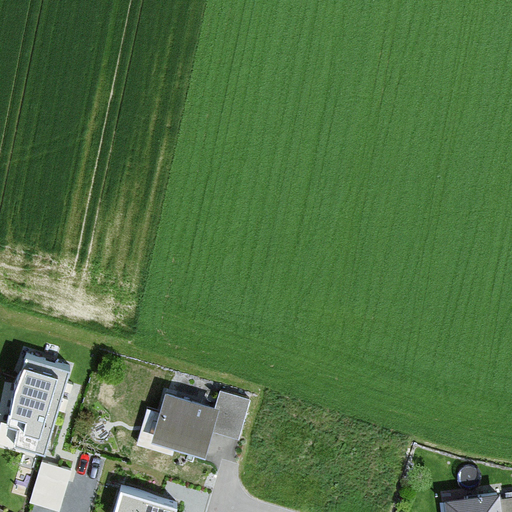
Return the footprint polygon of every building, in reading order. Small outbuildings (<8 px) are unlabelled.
[(69,362),(28,350),(7,418),(19,421),(15,436),(45,445),(69,362)] [(220,390),(215,405),(166,391),(153,438),(207,453),(213,431),(237,438),(249,399),(220,390)] [(42,456),(29,498),(60,507),(73,466),(42,456)] [(179,499),(122,483),(112,511),(179,511),(175,511),(179,499)] [(503,511),(500,489),(448,498),(449,511),(503,511)]
